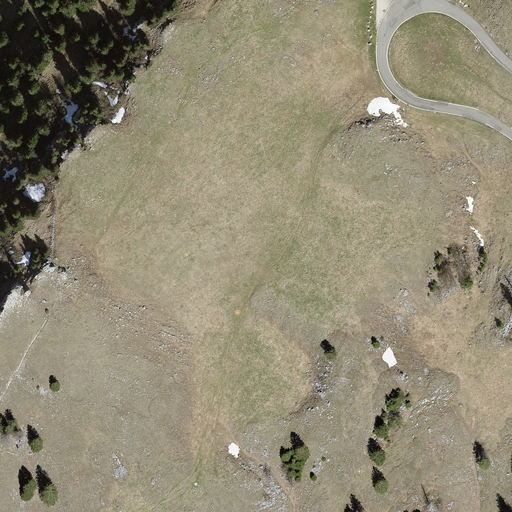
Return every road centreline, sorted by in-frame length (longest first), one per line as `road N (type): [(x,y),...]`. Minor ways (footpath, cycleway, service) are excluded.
road 1 (tertiary): [(511,134),(475,114),(413,100),(389,82),(384,34),(411,0)]
road 2 (unclassified): [(411,0),(459,13),(511,66)]
